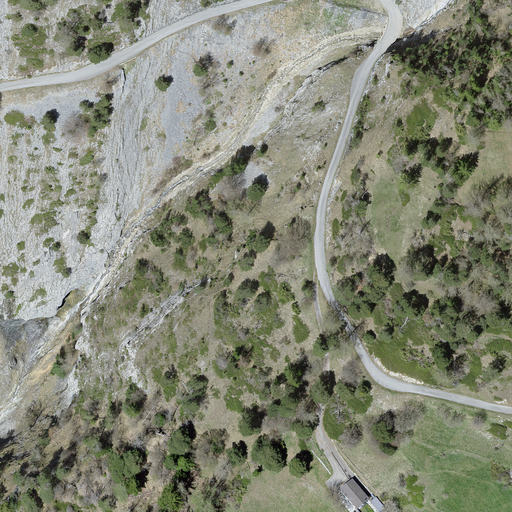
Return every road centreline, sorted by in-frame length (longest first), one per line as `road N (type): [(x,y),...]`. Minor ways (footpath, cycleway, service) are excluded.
road 1 (unclassified): [(390,0),(400,17),(393,44),(364,75),(322,207),(319,264),(385,383),(511,411)]
road 2 (unclassified): [(0,90),(77,76),(180,24),(262,0)]
